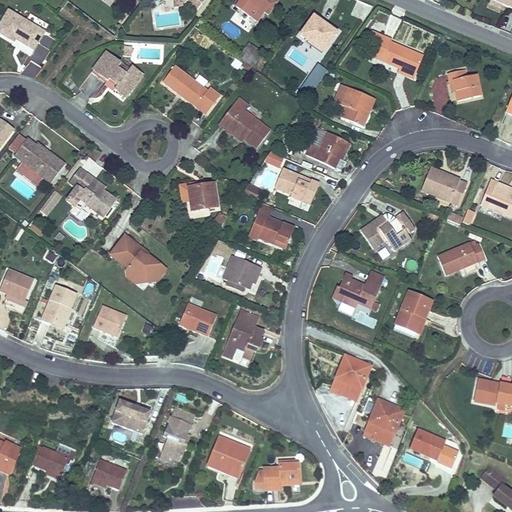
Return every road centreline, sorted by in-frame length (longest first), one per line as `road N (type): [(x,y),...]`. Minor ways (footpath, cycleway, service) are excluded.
road 1 (residential): [(301,405),(291,354),(294,302),(308,259),(364,176),(390,151),(436,137),(511,161)]
road 2 (residential): [(0,345),(74,372),(174,375),(262,406),(301,405)]
road 3 (residential): [(127,145),(32,89),(0,81)]
road 4 (residential): [(511,296),(484,294),(465,317),(475,345),(493,353),(511,349)]
road 5 (residential): [(511,48),(398,0)]
